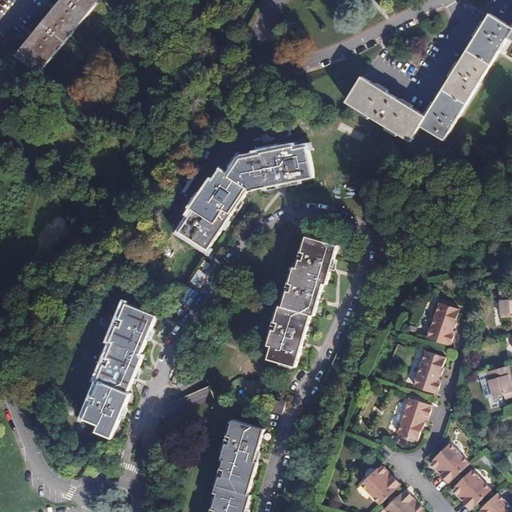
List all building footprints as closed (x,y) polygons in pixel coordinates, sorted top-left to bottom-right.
[(40,74),(101,0),(63,0),(18,55),(40,74)] [(363,76),(347,101),(411,142),(422,126),(445,141),(501,52),(511,59),(511,26),(490,13),(426,115),(363,76)] [(208,248),(212,247),(231,219),(222,213),(224,209),(226,210),(229,210),(234,213),(250,189),(280,183),(278,173),(282,172),(282,173),(285,175),(287,182),(316,175),(309,144),(297,146),(296,143),(262,150),(263,151),(243,156),(230,175),(224,170),(216,181),(214,179),(195,207),(196,208),(181,230),(185,232),(185,231),(193,236),(192,237),(208,248)] [(287,182),(285,175),(282,173),(282,172),(278,173),(280,183),(287,182)] [(231,219),(234,213),(229,210),(226,210),(224,209),(222,213),(231,219)] [(315,316),(319,303),(310,300),(312,294),(318,295),(321,294),(324,284),(328,285),(331,272),(323,269),(324,263),(331,265),(334,263),(339,245),(310,237),(308,244),(305,243),(303,250),(299,251),(297,258),(300,262),(298,269),(297,269),(295,275),(292,275),(290,281),(286,282),(284,289),(287,293),(285,300),(288,301),(286,307),(283,306),(280,313),(278,312),(276,319),(271,321),(269,328),(272,331),(270,340),(272,340),(270,347),(272,348),(268,359),(297,367),(302,347),(292,344),(293,339),(302,342),(305,340),(312,316),(315,316)] [(331,272),(334,263),(331,265),(324,263),(323,269),(331,272)] [(511,288),(501,289),(502,318),(511,317),(511,322),(511,321),(511,288)] [(319,303),(321,294),(318,295),(312,294),(310,300),(319,303)] [(432,338),(453,346),(458,332),(456,331),(456,329),(457,329),(460,321),(459,319),(463,309),(444,302),(443,305),(441,305),(439,311),(441,313),(432,338)] [(141,372),(148,355),(146,354),(151,341),(141,337),(144,331),(151,334),(154,333),(161,316),(133,304),(131,311),(129,310),(126,316),(121,318),(118,325),(121,329),(118,335),(120,336),(117,342),(118,343),(121,344),(118,351),(116,349),(113,356),(111,357),(108,357),(105,364),(108,367),(104,375),(107,377),(104,382),(105,382),(107,383),(104,389),(102,388),(99,395),(95,396),(92,403),(95,406),(92,413),(94,414),(91,421),(103,426),(100,433),(116,439),(124,421),(115,418),(118,411),(123,414),(128,412),(135,394),(132,393),(138,380),(128,376),(131,369),(138,372),(141,372)] [(151,341),(154,333),(151,334),(144,331),(141,337),(151,341)] [(417,385),(439,393),(444,379),(441,378),(442,375),(443,376),(446,368),(445,367),(449,357),(430,350),(429,352),(426,353),(424,359),(426,362),(417,385)] [(511,379),(511,376),(511,375),(511,371),(511,367),(489,373),(489,374),(489,375),(488,375),(496,401),(505,398),(506,402),(511,399),(511,379)] [(138,380),(141,372),(138,372),(131,369),(128,376),(138,380)] [(401,431),(400,433),(419,440),(423,429),(424,430),(427,422),(426,421),(427,418),(430,419),(435,405),(413,398),(404,421),(401,423),(399,429),(401,431)] [(282,414),(285,403),(279,401),(276,413),(282,414)] [(124,421),(128,412),(123,414),(118,411),(115,418),(124,421)] [(249,494),(258,462),(245,458),(246,453),(255,456),(257,455),(265,429),(235,420),(234,427),(231,426),(229,432),(224,434),(222,441),(226,444),(223,452),(226,452),(223,459),(224,459),(222,466),(217,468),(215,475),(218,478),(217,484),(219,485),(217,492),(217,493),(220,493),(218,500),(215,499),(214,505),(209,507),(207,511),(246,511),(252,495),(249,494)] [(434,464),(452,483),(472,464),(453,443),(434,461),(433,463),(434,464)] [(381,465),(363,483),(382,503),(403,484),(385,465),(384,465),(383,464),(381,465)] [(455,489),(455,491),(474,510),(494,491),(475,471),(456,488),(455,489)] [(424,506),(408,488),(387,508),(390,511),(424,511),(425,511),(425,510),(425,509),(425,507),(424,506)] [(511,511),(511,505),(500,493),(480,511),(511,511)]
